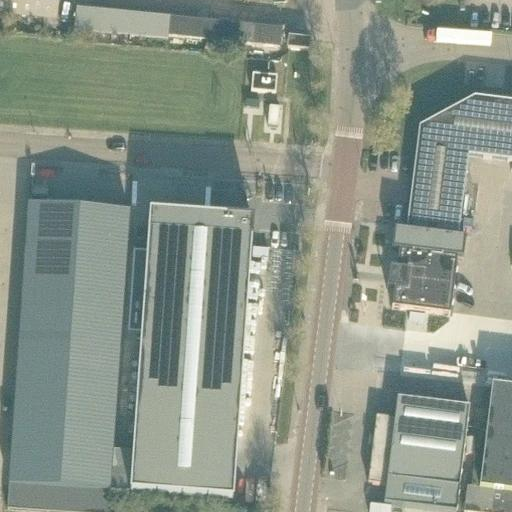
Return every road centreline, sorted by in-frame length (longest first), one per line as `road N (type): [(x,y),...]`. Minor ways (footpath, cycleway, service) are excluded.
road 1 (tertiary): [(344,168),(301,511)]
road 2 (unclassified): [(344,168),(0,146)]
road 3 (unclassified): [(511,53),(350,41)]
road 4 (tertiary): [(350,41),(344,168)]
